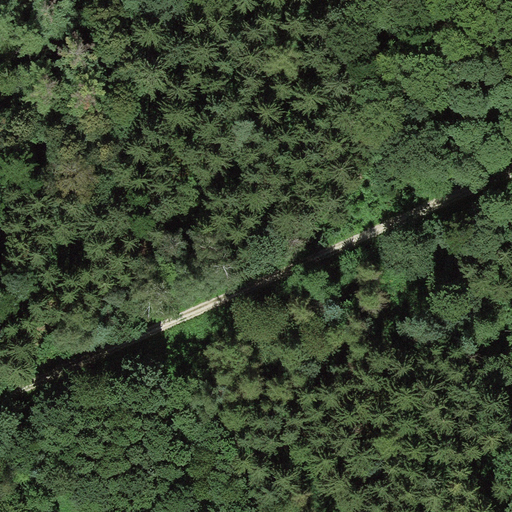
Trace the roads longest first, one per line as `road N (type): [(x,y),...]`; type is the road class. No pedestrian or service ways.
road 1 (track): [(511,173),(0,396)]
road 2 (track): [(315,0),(0,79)]
